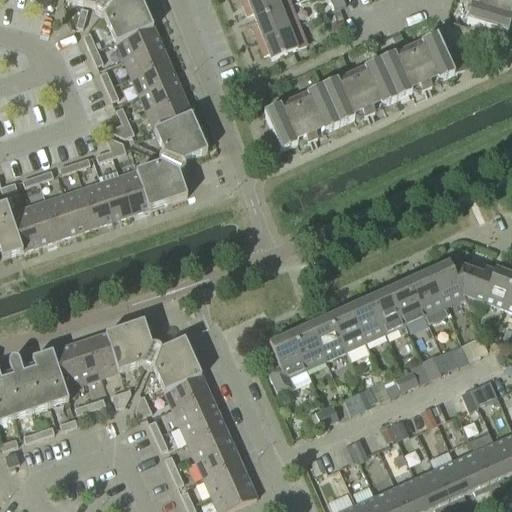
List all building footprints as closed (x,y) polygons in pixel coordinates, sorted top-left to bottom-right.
[(94,12),(105,0),(66,0),(65,4),(94,12)] [(105,0),(94,12),(94,13),(94,15),(95,17),(97,18),(98,19),(99,20),(101,20),(103,19),(116,3),(117,1),(117,0),(105,0)] [(122,0),(116,3),(103,19),(116,48),(153,31),(139,0),(122,0)] [(290,8),(286,0),(250,0),(241,4),(247,19),(253,17),(255,22),(290,8)] [(328,0),(334,14),(345,9),(341,0),(328,0)] [(511,0),(472,0),(465,25),(486,31),(506,38),(511,17),(511,0)] [(290,8),(255,22),(256,26),(251,29),(257,44),(298,28),(290,8)] [(82,32),(87,14),(80,12),(75,31),(82,32)] [(298,28),(257,44),(263,59),(269,57),(271,63),(306,49),(298,28)] [(343,28),(332,32),(338,45),(348,41),(343,28)] [(160,48),(153,31),(116,48),(123,65),(160,48)] [(506,38),(486,31),(482,43),(503,49),(506,38)] [(89,55),(96,52),(89,37),(82,40),(89,55)] [(454,77),(445,58),(436,38),(378,65),(396,103),(419,93),(421,96),(430,92),(429,88),(454,77)] [(168,66),(160,48),(123,65),(131,82),(168,66)] [(102,67),(96,52),(89,55),(96,70),(102,67)] [(455,53),(445,58),(454,77),(464,72),(455,53)] [(396,103),(378,65),(321,90),(338,129),(362,118),(363,122),(373,118),(372,114),(396,103)] [(175,83),(168,66),(131,82),(138,99),(175,83)] [(105,92),(112,89),(106,75),(99,78),(105,92)] [(183,100),(175,83),(138,99),(146,116),(183,100)] [(118,103),(112,89),(105,92),(111,106),(118,103)] [(338,129),(321,90),(263,116),(272,136),(280,155),(305,144),(306,147),(316,143),(314,140),(338,129)] [(190,117),(183,100),(146,116),(153,133),(190,117)] [(121,128),(128,125),(122,111),(115,114),(121,128)] [(190,117),(153,133),(164,158),(183,165),(207,155),(190,117)] [(128,125),(121,128),(110,133),(112,137),(124,143),(133,138),(128,125)] [(280,155),(272,136),(261,141),(270,160),(280,155)] [(109,155),(112,161),(125,157),(122,147),(110,142),(105,143),(109,155)] [(112,161),(109,155),(95,159),(97,166),(112,161)] [(185,166),(183,165),(164,158),(162,158),(160,159),(159,160),(159,162),(159,164),(160,166),(178,175),(180,176),(182,176),(184,174),(186,172),(186,170),(186,168),(185,166)] [(73,167),(75,174),(90,169),(87,162),(73,167)] [(135,175),(148,213),(186,200),(178,175),(160,166),(135,175)] [(75,174),(73,167),(58,172),(61,179),(75,174)] [(36,179),(38,186),(53,181),(50,174),(36,179)] [(148,213),(135,175),(117,181),(130,219),(148,213)] [(38,186),(36,179),(21,184),(24,191),(38,186)] [(130,219),(117,181),(99,187),(112,225),(130,219)] [(0,192),(2,198),(16,194),(14,187),(0,191),(0,192)] [(112,225),(99,187),(81,193),(94,231),(112,225)] [(94,231),(81,193),(63,199),(76,237),(94,231)] [(76,237),(63,199),(45,205),(58,243),(76,237)] [(58,243),(45,205),(27,211),(40,249),(58,243)] [(22,255),(9,217),(6,207),(0,208),(0,257),(2,262),(22,255)] [(22,255),(40,249),(27,211),(9,217),(22,255)] [(484,307),(497,274),(486,269),(483,276),(464,269),(458,256),(445,262),(462,299),(464,299),(482,306),(484,307)] [(440,270),(427,276),(444,312),(464,303),(465,302),(464,299),(462,299),(445,262),(438,265),(440,270)] [(501,276),(497,274),(484,307),(503,314),(505,310),(511,291),(511,274),(503,271),(501,276)] [(421,273),(406,280),(425,321),(428,327),(429,327),(434,327),(442,323),(445,320),(447,319),(443,312),(444,312),(427,276),(423,278),(421,273)] [(406,280),(399,283),(401,288),(388,293),(405,330),(425,321),(406,280)] [(382,291),(367,298),(385,339),(398,333),(399,336),(401,335),(403,337),(406,335),(404,330),(405,330),(388,293),(384,295),(382,291)] [(511,291),(505,310),(503,314),(511,317),(511,291)] [(361,305),(349,311),(365,347),(385,339),(367,298),(359,301),(361,305)] [(482,306),(464,299),(465,302),(464,303),(469,314),(478,317),(482,306)] [(335,312),(327,316),(346,356),(350,366),(370,357),(365,347),(349,311),(337,316),(335,312)] [(346,356),(327,316),(319,319),(321,324),(309,329),(326,365),(346,356)] [(104,338),(117,376),(142,368),(151,349),(143,325),(104,338)] [(326,365),(309,329),(297,334),(295,330),(288,334),(306,374),(326,365)] [(269,347),(279,370),(268,375),(279,399),(311,385),(306,374),(288,334),(273,340),(275,344),(269,347)] [(100,382),(117,376),(104,338),(87,344),(100,382)] [(480,339),(470,344),(477,358),(487,354),(480,339)] [(165,399),(202,382),(184,343),(160,353),(153,372),(165,399)] [(100,382),(87,344),(69,349),(82,388),(100,382)] [(69,349),(52,355),(65,394),(82,388),(69,349)] [(505,351),(495,355),(500,365),(509,361),(505,351)] [(451,352),(441,357),(448,371),(457,367),(451,352)] [(9,370),(12,380),(0,384),(0,383),(0,427),(68,404),(65,394),(52,355),(31,362),(35,373),(23,377),(19,365),(18,364),(18,363),(16,362),(15,361),(13,361),(12,361),(11,361),(9,362),(9,364),(8,365),(8,366),(8,367),(8,368),(9,370)] [(441,357),(432,361),(439,376),(440,375),(448,372),(448,371),(441,357)] [(412,373),(404,377),(409,389),(418,385),(412,373)] [(409,389),(404,377),(395,380),(401,393),(409,389)] [(208,396),(202,382),(165,399),(171,413),(208,396)] [(487,386),(470,393),(478,410),(494,402),(487,386)] [(360,411),(361,411),(370,407),(363,391),(353,396),(360,411)] [(370,391),(364,393),(370,407),(371,408),(377,406),(376,404),(370,391)] [(124,410),(130,398),(129,393),(110,399),(115,413),(124,410)] [(478,410),(470,393),(462,397),(469,414),(478,410)] [(208,396),(171,413),(179,430),(216,414),(208,396)] [(139,402),(135,413),(147,407),(143,400),(139,402)] [(102,402),(88,407),(90,414),(105,409),(102,402)] [(90,414),(88,407),(73,412),(76,419),(90,414)] [(147,407),(135,413),(134,415),(138,423),(151,417),(147,407)] [(331,409),(324,412),(330,425),(337,422),(331,409)] [(330,425),(324,412),(316,416),(322,429),(330,425)] [(439,412),(433,415),(436,422),(442,419),(439,412)] [(224,431),(216,414),(179,430),(187,448),(224,431)] [(59,428),(61,435),(77,430),(74,423),(59,428)] [(154,441),(161,438),(154,424),(148,427),(154,441)] [(402,425),(391,430),(394,439),(395,441),(406,436),(402,425)] [(394,439),(391,430),(381,434),(385,443),(394,439)] [(51,431),(37,436),(39,443),(54,438),(51,431)] [(224,431),(187,448),(195,466),(232,449),(224,431)] [(39,443),(37,436),(22,441),(25,448),(39,443)] [(507,479),(493,447),(488,436),(468,445),(473,456),(489,493),(504,486),(502,482),(507,479)] [(161,438),(154,441),(160,455),(167,452),(161,438)] [(511,438),(493,447),(507,479),(511,476),(511,438)] [(15,443),(0,448),(0,449),(2,455),(17,450),(15,443)] [(366,457),(360,443),(352,447),(358,461),(366,457)] [(240,466),(232,449),(195,466),(203,483),(240,466)] [(7,472),(19,468),(15,456),(3,460),(7,472)] [(473,456),(453,465),(467,497),(472,495),(474,499),(489,493),(473,456)] [(170,477),(177,474),(170,460),(164,463),(170,477)] [(311,465),(309,466),(315,478),(324,474),(319,462),(311,465)] [(467,497),(453,465),(433,474),(450,510),(464,504),(462,500),(467,497)] [(248,484),(240,466),(203,483),(211,500),(248,484)] [(177,474),(170,477),(176,491),(183,488),(177,474)] [(433,474),(414,483),(426,511),(446,511),(450,510),(433,474)] [(426,511),(414,483),(394,492),(402,511),(426,511)] [(248,484),(211,500),(215,511),(234,511),(256,503),(248,484)] [(402,511),(394,492),(374,501),(378,511),(402,511)] [(186,511),(192,509),(186,495),(180,498),(186,511)] [(346,498),(328,506),(330,511),(355,511),(354,510),(352,511),(346,498)] [(378,511),(374,501),(354,510),(355,511),(378,511)]
